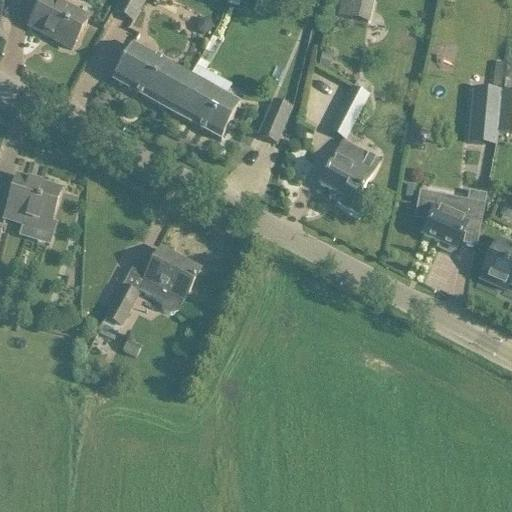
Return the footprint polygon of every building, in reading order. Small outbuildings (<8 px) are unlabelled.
[(72,51),(82,33),(89,20),(51,0),(43,0),(29,28),(31,28),(32,26),(54,39),(53,41),(72,51)] [(146,0),(147,0),(158,6),(160,0),(120,0),(114,13),(133,24),(146,0)] [(241,0),(228,0),(227,5),(238,9),(241,0)] [(349,0),(345,19),(369,25),(374,0),(349,0)] [(197,32),(203,36),(209,34),(212,28),(211,23),(206,20),(200,20),(196,25),(197,32)] [(202,85),(208,73),(205,71),(221,43),(212,38),(190,78),(202,85)] [(451,68),(454,44),(433,42),(430,66),(451,68)] [(202,85),(190,78),(132,46),(112,82),(185,122),(204,86),(202,85)] [(318,53),(314,66),(324,69),(327,55),(318,53)] [(204,86),(185,122),(221,142),(230,124),(240,106),(204,86)] [(345,141),(368,98),(352,90),(330,132),(345,141)] [(499,111),(497,133),(498,133),(511,134),(511,94),(501,93),(499,111)] [(276,146),(292,109),(274,102),(258,138),(276,146)] [(473,109),(470,145),(497,147),(498,133),(497,133),(499,111),(473,109)] [(329,169),(319,187),(339,198),(336,203),(360,216),(369,198),(370,196),(365,193),(381,163),(363,153),(353,172),(333,161),(329,169)] [(11,197),(4,220),(48,234),(55,211),(61,192),(39,185),(38,189),(18,183),(19,179),(17,178),(11,197)] [(421,200),(417,219),(430,221),(423,237),(439,245),(437,249),(450,255),(452,250),(455,252),(466,227),(468,221),(479,223),(485,195),(469,193),(466,208),(421,200)] [(480,280),(499,289),(501,284),(511,288),(511,247),(497,241),(492,254),(489,252),(482,266),(486,268),(480,280)] [(178,313),(184,302),(200,272),(161,251),(144,281),(138,293),(161,305),(162,309),(163,311),(164,313),(167,315),(170,316),(174,315),(176,314),(178,313)] [(137,297),(122,289),(105,321),(121,329),(137,297)] [(127,341),(121,353),(135,361),(142,348),(127,341)]
